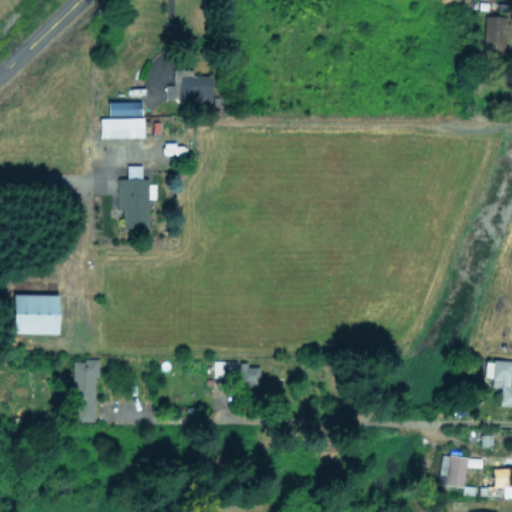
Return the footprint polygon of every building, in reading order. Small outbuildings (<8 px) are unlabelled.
[(508,16),(483,15),(482,56),(506,56),(508,16)] [(209,75),(191,75),(191,69),(172,69),(172,84),(164,84),(163,100),(209,100),(209,75)] [(106,101),(106,114),(139,114),(139,100),(106,101)] [(98,137),(141,136),(141,117),(97,118),(98,137)] [(115,178),(116,210),(121,210),(121,226),(146,226),(146,198),(153,198),(153,183),(146,183),(146,177),(140,177),(140,164),(124,164),(125,178),(115,178)] [(11,332),(55,332),(56,294),(11,293),(11,332)] [(92,421),(91,376),(97,376),(96,358),(70,359),(71,421),(92,421)] [(511,405),(511,385),(510,385),(511,360),(489,359),(489,367),(483,366),(483,374),(490,375),(490,386),(498,386),(497,405),(511,405)] [(235,360),(211,361),(211,376),(235,376),(235,360)] [(257,365),(237,364),(237,383),(257,383),(257,365)] [(461,486),(465,457),(443,453),(439,483),(461,486)] [(511,466),(489,467),(490,485),(485,485),(485,496),(511,495),(511,466)]
